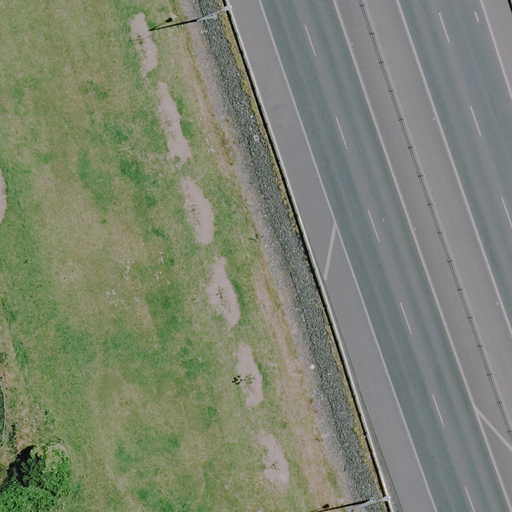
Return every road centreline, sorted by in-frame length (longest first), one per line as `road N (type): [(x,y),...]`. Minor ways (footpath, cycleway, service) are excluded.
road 1 (motorway): [(489,511),(316,0)]
road 2 (motorway): [(448,0),(511,187)]
